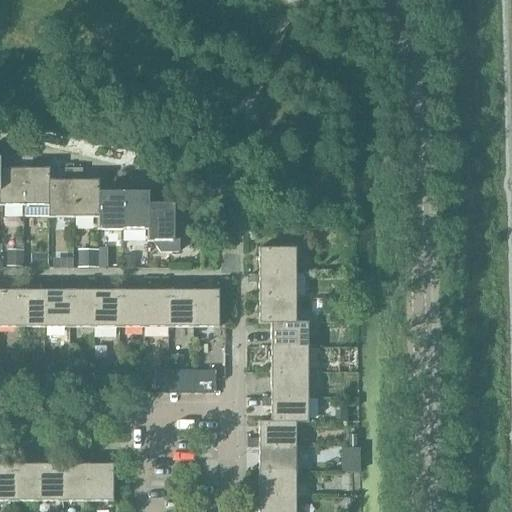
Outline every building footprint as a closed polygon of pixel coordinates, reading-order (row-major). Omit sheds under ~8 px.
[(0,206),(23,207),(23,157),(14,157),(14,169),(0,169),(0,206)] [(23,219),(47,219),(47,207),(48,207),(48,181),(48,169),(32,169),(32,157),(23,157),(23,207),(23,219)] [(47,219),(73,219),(73,169),(64,169),(64,181),(48,181),(48,207),(47,207),(47,219)] [(73,219),(97,219),(98,219),(98,193),(98,181),(81,181),(81,169),(73,169),(73,219)] [(122,231),(147,231),(147,205),(148,205),(148,193),(131,193),(131,180),(122,180),(122,193),(122,231)] [(97,231),(122,231),(122,193),(98,193),(98,219),(97,219),(97,231)] [(147,231),(147,243),(152,243),(160,253),(179,253),(179,243),(172,243),(172,205),(172,193),(163,193),(163,205),(148,205),(147,205),(147,231)] [(258,249),(258,275),(295,275),(295,249),(258,249)] [(87,260),(78,260),(78,268),(96,268),(96,251),(87,251),(87,260)] [(47,254),(31,254),(31,266),(47,266),(47,254)] [(21,256),(6,256),(6,266),(21,266),(21,256)] [(98,256),(98,268),(108,268),(107,256),(98,256)] [(134,257),(124,257),(124,269),(134,269),(134,257)] [(64,258),(64,269),(73,269),(73,258),(64,258)] [(258,275),(258,299),(295,299),(295,275),(258,275)] [(44,279),(44,291),(44,329),(69,329),(69,291),(54,291),(54,279),(44,279)] [(19,291),(0,291),(0,328),(19,329),(19,291)] [(44,291),(19,291),(19,329),(44,329),(44,291)] [(93,291),(69,291),(69,329),(93,329),(93,291)] [(119,291),(93,291),(93,329),(119,329),(119,291)] [(143,291),(119,291),(119,329),(143,329),(143,291)] [(168,291),(143,291),(143,329),(168,329),(168,291)] [(193,291),(168,291),(168,329),(193,329),(193,291)] [(218,291),(193,291),(193,329),(218,329),(218,291)] [(258,325),(270,324),(295,324),(295,323),(303,323),(303,319),(295,319),(295,299),(258,299),(258,325)] [(270,324),(270,349),(307,349),(307,323),(303,323),(295,323),(295,324),(270,324)] [(270,357),(270,374),(307,374),(307,349),(270,349),(263,349),(263,357),(270,357)] [(167,357),(155,357),(155,371),(167,371),(167,357)] [(167,371),(155,371),(155,395),(167,395),(167,371)] [(179,371),(167,371),(167,395),(179,395),(179,371)] [(191,371),(179,371),(179,395),(191,395),(191,371)] [(202,371),(191,371),(191,395),(202,395),(202,371)] [(215,371),(202,371),(202,395),(215,395),(215,371)] [(270,374),(270,399),(307,399),(307,374),(270,374)] [(56,375),(44,375),(44,394),(56,393),(56,375)] [(357,398),(349,398),(349,406),(358,406),(357,398)] [(270,407),(270,423),(295,423),(295,424),(307,424),(307,399),(270,399),(264,399),(264,407),(270,407)] [(252,439),(252,448),(295,447),(295,424),(295,423),(270,423),(258,423),(258,439),(252,439)] [(258,457),(258,472),(295,472),(295,447),(252,448),(245,448),(245,457),(258,457)] [(62,503),(87,503),(87,465),(86,465),(86,456),(78,456),(78,465),(62,465),(62,503)] [(13,503),(38,503),(38,465),(35,465),(35,457),(28,457),(28,465),(13,465),(13,503)] [(0,502),(13,503),(13,465),(0,465),(0,502)] [(38,503),(62,503),(62,465),(38,465),(38,503)] [(87,465),(87,503),(112,503),(112,465),(87,465)] [(252,497),(258,498),(295,497),(295,472),(258,472),(258,489),(252,489),(252,497)] [(295,511),(295,497),(258,498),(257,511),(295,511)]
